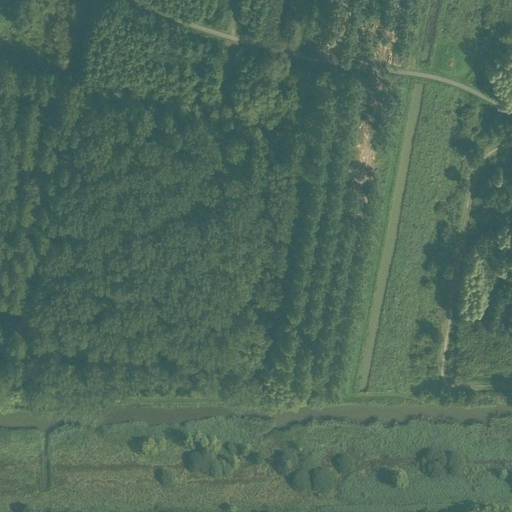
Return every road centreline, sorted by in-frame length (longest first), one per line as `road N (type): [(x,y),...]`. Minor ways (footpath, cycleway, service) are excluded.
road 1 (track): [(401,395),(0,399)]
road 2 (track): [(230,36),(213,183),(0,220)]
road 3 (track): [(438,386),(401,395),(447,81)]
road 4 (track): [(511,140),(474,169),(438,386),(511,386)]
